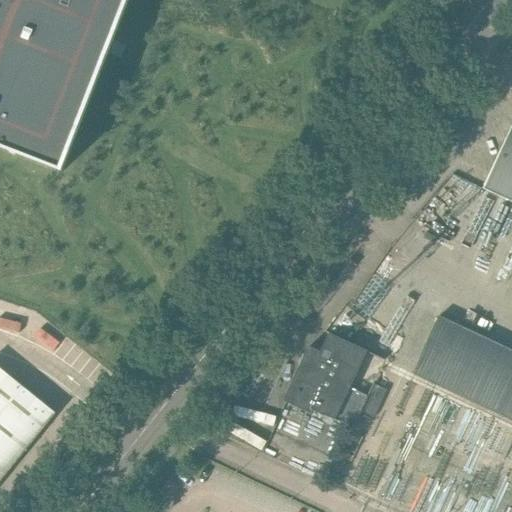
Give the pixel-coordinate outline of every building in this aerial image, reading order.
[(0,0),(0,145),(61,170),(128,0),(0,0)] [(511,131),(486,189),(511,201),(511,131)] [(412,373),(511,419),(511,349),(439,315),(412,373)] [(312,410),(353,428),(361,410),(374,416),(387,389),(373,383),(367,396),(350,388),(367,351),(329,334),(321,352),(308,347),(283,401),(311,413),(312,410)] [(0,367),(0,482),(56,413),(0,367)]
